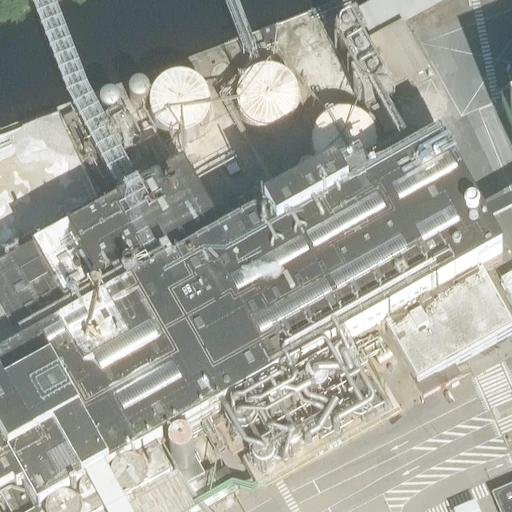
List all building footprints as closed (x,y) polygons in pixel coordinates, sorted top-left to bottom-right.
[(393,97),(429,77),(402,29),(366,49),(393,97)] [(194,135),(196,81),(144,79),(142,135),(164,136),(164,134),(194,135)] [(386,142),(399,135),(383,109),(371,115),(386,142)] [(335,184),(338,185),(360,173),(364,180),(366,178),(369,176),(371,173),(373,171),(374,168),(375,165),(376,162),(377,159),(378,156),(378,153),(378,149),(377,146),(376,143),(375,140),(374,137),(372,134),(371,132),(369,129),(366,127),(364,125),(361,124),(359,122),(356,121),(353,120),(350,120),(347,119),(344,119),(342,119),(339,120),(336,121),(333,122),(330,123),(327,124),(324,126),(322,128),(320,131),(318,133),(316,136),(315,139),(313,142),(312,145),(312,148),(312,151),(312,154),(312,157),(312,160),(313,163),(314,166),(316,169),(318,172),(320,174),(322,177),(324,179),(327,180),(330,182),(332,183),(335,184)] [(371,192),(364,180),(360,173),(338,185),(289,214),(299,232),(237,267),(226,249),(184,175),(0,278),(0,338),(7,335),(23,363),(0,376),(0,506),(15,499),(18,503),(24,500),(31,511),(64,511),(270,396),(384,332),(417,390),(511,335),(511,334),(480,278),(417,166),(371,192)] [(511,277),(500,283),(511,303),(511,277)] [(511,511),(511,485),(490,495),(497,511),(511,511)]
